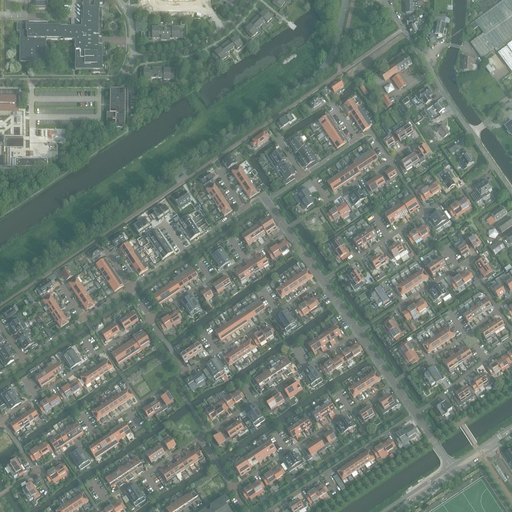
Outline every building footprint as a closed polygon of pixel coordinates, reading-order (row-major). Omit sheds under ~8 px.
[(99,37),(102,37),(102,8),(100,8),(100,5),(103,5),(102,0),(82,0),(83,6),(81,6),(81,28),(70,28),(70,26),(47,26),(47,23),(26,23),(26,24),(17,24),(17,32),(20,32),(20,62),(29,62),(29,65),(39,65),(39,68),(48,68),(49,54),(46,54),(46,39),(63,39),(63,41),(75,41),(75,71),(92,71),(92,74),(105,74),(105,66),(102,66),(102,57),(106,57),(106,45),(99,45),(99,37)] [(34,0),(34,9),(47,9),(47,0),(34,0)] [(282,0),(273,0),(272,2),(273,3),(272,3),(280,8),(281,8),(285,2),(282,0)] [(511,0),(504,0),(475,22),(484,34),(471,43),(481,58),(489,52),(494,49),(497,52),(511,40),(511,39),(511,38),(511,0)] [(258,17),(257,17),(254,20),(261,26),(263,24),(263,23),(265,21),(267,24),(272,19),(272,18),(272,17),(266,11),(265,12),(265,11),(258,17)] [(415,16),(412,16),(405,18),(408,26),(415,24),(414,24),(417,23),(415,16)] [(445,24),(445,23),(446,19),(434,16),(433,22),(437,23),(435,34),(443,36),(445,24)] [(257,28),(258,29),(261,26),(254,20),(251,23),(252,24),(245,30),(246,30),(245,31),(252,38),(252,37),(253,37),(258,33),(255,30),(257,28)] [(412,37),(418,32),(415,25),(408,27),(412,37)] [(161,39),(161,40),(165,40),(165,30),(159,30),(159,29),(152,29),(149,29),(149,38),(152,38),(152,39),(159,39),(161,39)] [(172,29),(172,30),(165,30),(165,40),(170,40),(170,39),(172,39),(179,39),(182,39),(182,29),(179,29),(172,29)] [(229,42),(228,41),(224,45),(229,52),(233,49),(235,47),(237,50),(243,46),(242,45),(243,44),(238,37),(237,38),(236,37),(229,42)] [(511,43),(498,53),(511,72),(511,43)] [(227,53),(229,52),(224,45),(221,47),(222,48),(215,53),(215,54),(212,56),(217,63),(221,61),(221,62),(227,57),(225,54),(227,53)] [(385,82),(404,68),(405,70),(408,68),(407,66),(411,63),(406,56),(380,74),(385,82)] [(472,72),(472,64),(474,65),(475,60),(464,59),(464,71),(472,72)] [(151,80),(151,79),(157,79),(157,71),(152,71),(152,70),(151,70),(144,70),(144,71),(140,71),(140,80),(144,80),(143,80),(151,80)] [(162,70),(162,71),(157,71),(157,79),(163,79),(163,80),(170,81),(170,80),(174,80),(174,71),(170,71),(170,70),(163,70),(162,70)] [(406,86),(399,76),(392,80),(399,90),(406,86)] [(334,93),(343,87),(339,81),(330,87),(334,93)] [(390,84),(384,88),(387,94),(394,90),(390,84)] [(368,94),(363,86),(360,88),(365,96),(368,94)] [(431,97),(429,95),(431,94),(427,88),(423,91),(422,91),(418,93),(419,94),(415,97),(417,100),(415,101),(418,105),(420,104),(420,105),(423,103),(425,105),(431,101),(429,98),(431,97)] [(107,122),(107,126),(110,126),(110,127),(110,129),(115,129),(121,129),(125,129),(125,127),(125,90),(123,90),(122,90),(121,90),(111,90),(110,90),(110,100),(110,106),(110,111),(107,111),(107,116),(107,122)] [(0,111),(19,112),(19,106),(16,106),(16,96),(0,95),(0,111)] [(321,103),(319,100),(322,99),(320,96),(318,98),(317,98),(309,103),(311,105),(310,106),(312,109),(313,109),(321,103)] [(387,108),(401,99),(399,96),(396,99),(395,97),(393,98),(389,100),(386,96),(382,99),(387,108)] [(346,111),(355,105),(352,100),(342,107),(346,111)] [(433,117),(429,111),(433,108),(435,111),(436,110),(439,113),(445,109),(440,103),(435,107),(433,104),(424,110),(430,118),(433,117)] [(351,115),(360,109),(360,108),(358,109),(355,105),(346,111),(349,116),(351,115)] [(354,119),(363,113),(360,109),(351,115),(354,119)] [(357,124),(366,118),(363,113),(354,119),(357,124)] [(289,125),(294,122),(290,115),(277,124),(280,129),(289,124),(289,125)] [(322,127),(331,121),(328,116),(319,122),(322,127)] [(360,128),(369,122),(366,118),(357,124),(360,128)] [(325,132),(334,125),(331,121),(322,127),(325,132)] [(407,124),(400,129),(407,138),(413,134),(412,131),(414,129),(408,121),(406,122),(407,124)] [(363,133),(372,126),(369,122),(360,128),(363,133)] [(328,136),(337,130),(334,125),(325,132),(328,136)] [(450,134),(444,125),(441,127),(440,125),(434,129),(437,133),(439,132),(444,139),(448,136),(449,136),(449,135),(450,134)] [(393,131),(391,133),(393,137),(395,135),(400,142),(407,138),(400,129),(394,133),(393,131)] [(331,141),(340,134),(337,130),(328,136),(331,141)] [(257,148),(269,140),(267,138),(268,137),(266,135),(265,135),(264,133),(253,142),(254,144),(252,145),(254,147),(256,146),(257,148)] [(388,135),(382,140),(388,149),(395,145),(391,139),(393,137),(391,133),(388,135)] [(302,143),(304,142),(299,134),(290,140),(292,143),(290,144),(291,146),(290,147),(292,150),(302,143)] [(334,145),(343,139),(340,134),(331,141),(334,145)] [(0,137),(0,148),(0,149),(0,152),(0,157),(0,156),(0,167),(8,167),(8,162),(8,148),(24,148),(24,137),(0,137)] [(337,150),(346,143),(343,139),(334,145),(337,150)] [(300,155),(309,149),(307,146),(305,147),(302,143),(292,150),(294,153),(295,152),(296,154),(298,152),(300,155)] [(458,149),(456,147),(454,144),(448,149),(451,154),(458,149)] [(430,154),(425,146),(418,150),(423,157),(420,159),(423,163),(425,161),(423,158),(430,154)] [(312,157),(314,156),(309,149),(300,155),(301,157),(299,159),(300,160),(300,161),(302,164),(312,157)] [(271,163),(283,156),(281,153),(280,153),(279,151),(277,153),(275,150),(266,156),(271,163)] [(377,160),(371,151),(366,154),(373,163),(377,160)] [(473,163),(470,158),(471,158),(470,156),(469,157),(466,153),(459,158),(461,160),(458,162),(464,170),(467,168),(466,167),(473,163)] [(373,163),(366,154),(362,157),(368,166),(373,163)] [(418,161),(414,154),(407,159),(412,167),(419,162),(420,164),(423,163),(420,159),(418,161)] [(230,156),(222,162),(228,170),(236,164),(235,164),(237,163),(233,156),(231,157),(230,156)] [(285,165),(283,162),(286,161),(284,159),(285,159),(283,156),(271,163),(276,171),(285,165)] [(309,169),(318,163),(316,160),(314,162),(312,157),(302,164),(304,167),(305,168),(308,167),(309,169)] [(368,166),(362,157),(357,160),(364,169),(368,166)] [(412,167),(407,159),(401,163),(405,169),(402,171),(405,175),(407,173),(406,171),(412,167)] [(364,169),(357,160),(353,163),(360,174),(361,174),(359,172),(364,169)] [(360,174),(353,163),(354,165),(350,168),(356,177),(360,174)] [(281,178),(293,170),(291,167),(290,167),(289,166),(287,167),(285,165),(276,171),(281,178)] [(230,180),(243,172),(240,167),(231,172),(234,176),(232,178),(231,177),(229,179),(230,180)] [(356,177),(350,168),(345,171),(351,180),(356,177)] [(397,177),(391,169),(385,174),(389,180),(386,182),(389,185),(391,184),(390,182),(397,177)] [(295,179),(293,177),(295,175),(294,173),(295,173),(293,170),(281,178),(283,177),(286,181),(284,182),(286,185),(295,179)] [(455,185),(450,178),(453,176),(449,170),(446,172),(447,174),(441,179),(448,189),(450,188),(451,189),(453,187),(453,186),(455,185)] [(351,180),(345,171),(341,174),(347,183),(351,180)] [(237,182),(246,176),(243,172),(230,180),(231,181),(233,180),(235,178),(237,182)] [(213,180),(209,173),(206,175),(205,175),(203,177),(199,179),(204,186),(213,180)] [(347,183),(341,174),(336,177),(342,186),(347,183)] [(236,189),(249,181),(246,176),(237,182),(240,185),(238,187),(237,186),(235,188),(236,189)] [(384,183),(379,176),(373,181),(378,189),(384,184),(386,187),(389,185),(386,182),(384,183)] [(342,186),(336,177),(332,180),(338,189),(342,186)] [(338,189),(332,180),(327,183),(333,192),(338,189)] [(243,191),(252,185),(249,181),(236,189),(237,190),(239,189),(241,187),(243,191)] [(378,189),(373,181),(366,185),(370,191),(368,193),(370,197),(373,195),(372,193),(378,189)] [(439,192),(436,187),(438,185),(436,182),(427,188),(433,196),(439,192)] [(489,194),(488,192),(492,190),(487,182),(483,185),(483,184),(479,187),(476,190),(477,192),(471,196),(476,203),(483,199),(481,197),(485,194),(486,197),(489,194)] [(209,195),(217,189),(214,185),(206,190),(209,195)] [(242,198),(255,190),(252,185),(243,191),(246,194),(244,196),(243,195),(241,197),(242,198)] [(298,196),(295,198),(299,205),(300,204),(311,197),(306,190),(302,193),(301,190),(299,188),(295,190),(299,195),(298,196)] [(433,196),(427,188),(425,190),(423,188),(419,191),(421,193),(418,194),(420,198),(423,196),(426,201),(433,196)] [(212,199),(220,194),(217,189),(209,195),(212,199)] [(250,200),(258,194),(255,190),(242,198),(243,199),(245,198),(247,196),(250,200)] [(185,191),(178,196),(178,195),(173,198),(174,199),(174,200),(179,207),(190,199),(185,191)] [(367,198),(363,192),(360,193),(358,191),(356,192),(356,191),(353,193),(353,194),(359,203),(367,198)] [(359,203),(353,194),(353,193),(350,195),(350,196),(349,197),(351,200),(348,201),(352,208),(359,203)] [(215,204),(223,198),(220,194),(212,199),(215,204)] [(311,197),(300,204),(305,210),(307,209),(308,208),(310,211),(313,209),(311,206),(315,203),(311,197)] [(418,207),(411,197),(407,200),(406,199),(401,202),(409,213),(410,215),(419,209),(418,207)] [(218,208),(226,203),(223,198),(215,204),(218,208)] [(468,202),(466,203),(463,199),(456,204),(463,214),(470,209),(468,206),(470,205),(468,202)] [(409,213),(401,202),(397,205),(404,216),(409,213)] [(221,213),(229,207),(226,203),(218,208),(221,213)] [(463,214),(456,204),(450,208),(453,212),(450,214),(452,217),(455,215),(455,216),(458,214),(459,216),(463,214)] [(347,207),(345,209),(342,205),(335,209),(342,219),(349,215),(347,212),(349,210),(347,207)] [(404,216),(397,205),(392,208),(400,219),(404,216)] [(165,206),(159,210),(165,218),(167,217),(171,214),(165,206)] [(224,218),(232,212),(229,207),(221,213),(224,218)] [(400,219),(392,208),(388,211),(395,222),(400,219)] [(496,222),(507,214),(502,208),(491,215),(492,216),(486,221),(490,226),(496,221),(496,222)] [(342,219),(335,209),(329,213),(332,217),(329,219),(331,222),(334,221),(341,217),(342,219)] [(153,214),(150,216),(154,221),(157,219),(159,222),(160,221),(165,218),(159,210),(153,214)] [(395,222),(388,211),(383,214),(390,225),(395,222)] [(450,222),(444,213),(441,214),(440,212),(438,213),(437,213),(434,215),(442,226),(450,222)] [(181,221),(178,223),(178,224),(179,226),(181,228),(193,220),(194,219),(191,214),(181,221)] [(442,226),(434,215),(431,217),(432,217),(430,218),(432,221),(429,222),(435,231),(442,226)] [(144,217),(138,221),(145,232),(149,229),(151,228),(151,227),(149,224),(151,223),(148,217),(145,219),(144,217)] [(502,233),(511,225),(511,221),(509,217),(497,226),(502,233)] [(276,228),(269,218),(264,221),(264,220),(259,223),(264,231),(266,234),(276,228)] [(193,220),(181,228),(182,230),(184,232),(196,224),(193,220)] [(138,221),(132,225),(139,236),(143,233),(145,232),(138,221)] [(264,231),(259,223),(255,226),(262,237),(266,234),(264,231)] [(196,224),(184,232),(184,233),(185,235),(187,237),(199,229),(199,228),(196,224)] [(262,237),(255,226),(250,229),(257,240),(262,237)] [(427,234),(430,232),(427,229),(425,230),(422,226),(415,231),(422,241),(429,236),(427,234)] [(199,229),(187,237),(188,239),(190,242),(204,232),(200,227),(200,228),(199,228),(199,229)] [(257,240),(250,229),(246,232),(253,243),(257,240)] [(377,237),(371,229),(366,232),(373,242),(375,241),(374,239),(377,237)] [(498,235),(495,229),(488,231),(488,238),(495,240),(498,235)] [(157,231),(145,239),(149,244),(151,243),(150,242),(160,236),(159,234),(157,231)] [(415,231),(407,237),(411,244),(414,242),(414,243),(415,243),(416,245),(422,241),(415,231)] [(253,243),(246,232),(241,235),(244,240),(242,241),(244,243),(245,242),(248,246),(253,243)] [(373,242),(366,232),(362,235),(367,244),(370,242),(371,243),(373,242)] [(125,241),(121,235),(117,237),(117,236),(114,238),(115,239),(112,241),(116,247),(125,241)] [(367,244),(362,235),(357,238),(364,248),(366,247),(365,245),(367,244)] [(160,236),(150,242),(151,243),(154,247),(163,240),(162,238),(160,236)] [(364,248),(357,238),(356,237),(350,241),(353,246),(355,245),(358,250),(361,248),(362,249),(364,248)] [(481,245),(475,237),(469,241),(467,239),(465,241),(467,245),(470,243),(474,249),(481,245)] [(163,240),(154,247),(156,251),(157,251),(166,245),(166,244),(165,243),(163,240)] [(334,254),(344,247),(340,240),(336,243),(334,241),(331,243),(332,245),(332,246),(333,248),(332,250),(334,254)] [(469,253),(465,246),(467,245),(465,241),(462,243),(456,248),(462,257),(469,253)] [(495,255),(504,248),(500,241),(490,248),(495,255)] [(288,245),(286,246),(283,242),(277,246),(282,254),(288,250),(290,248),(288,245)] [(122,254),(131,248),(128,243),(119,250),(122,254)] [(406,251),(402,245),(400,246),(398,243),(396,245),(396,244),(393,246),(399,256),(406,251)] [(156,251),(154,253),(158,257),(159,257),(159,256),(170,249),(169,249),(168,247),(166,245),(157,251),(156,251)] [(282,254),(277,246),(270,251),(273,255),(270,257),(272,260),(275,258),(276,261),(283,256),(282,255),(282,254)] [(399,256),(393,246),(390,248),(390,249),(388,250),(390,253),(388,254),(392,261),(399,256)] [(230,262),(220,247),(215,251),(225,266),(230,262)] [(344,256),(348,253),(344,247),(334,254),(338,260),(341,258),(343,261),(346,259),(344,256)] [(102,258),(100,255),(102,254),(98,248),(88,254),(89,255),(88,256),(90,260),(92,260),(94,263),(102,258)] [(127,258),(134,252),(131,248),(122,254),(125,259),(127,258)] [(170,249),(159,256),(159,257),(162,261),(173,253),(171,251),(170,249)] [(130,262),(139,256),(136,251),(134,252),(127,258),(130,262)] [(225,266),(215,251),(210,254),(220,269),(225,266)] [(264,258),(263,256),(260,258),(258,254),(256,256),(257,258),(264,268),(268,265),(266,261),(264,258)] [(388,262),(384,256),(381,257),(379,255),(378,256),(377,255),(374,257),(381,267),(388,262)] [(133,267),(142,260),(139,256),(130,262),(133,267)] [(264,268),(257,258),(256,256),(254,257),(256,261),(254,262),(259,271),(264,268)] [(487,266),(483,260),(485,259),(483,256),(480,258),(481,261),(475,265),(480,272),(489,265),(487,266)] [(381,267),(374,257),(371,259),(371,260),(370,261),(372,264),(369,265),(373,272),(381,267)] [(446,266),(440,258),(435,261),(442,271),(444,270),(443,268),(446,266)] [(100,270),(109,264),(105,259),(96,265),(100,270)] [(136,271),(145,265),(142,260),(133,267),(136,271)] [(259,271),(254,262),(251,264),(249,260),(247,262),(248,264),(255,274),(259,271)] [(442,271),(435,261),(431,264),(437,273),(439,271),(440,272),(442,271)] [(255,274),(248,264),(247,262),(245,263),(247,267),(245,268),(250,277),(255,274)] [(103,275),(112,268),(109,264),(100,270),(103,275)] [(437,273),(431,264),(426,267),(433,277),(435,276),(434,274),(437,273)] [(139,276),(148,269),(145,265),(136,271),(139,276)] [(495,274),(494,271),(493,272),(489,265),(480,272),(484,278),(490,274),(492,276),(495,274)] [(250,277),(245,268),(242,270),(240,266),(238,268),(239,270),(246,280),(250,277)] [(106,280),(115,273),(112,268),(103,275),(106,280)] [(198,277),(191,268),(187,271),(193,280),(198,277)] [(246,280),(239,270),(238,268),(236,269),(238,273),(235,275),(241,283),(246,280)] [(73,277),(68,269),(61,273),(66,281),(73,277)] [(313,278),(307,270),(303,273),(311,286),(313,285),(311,283),(309,281),(313,278)] [(193,280),(187,271),(182,274),(188,283),(193,280)] [(353,271),(347,275),(352,282),(354,281),(362,276),(360,273),(359,273),(358,271),(355,273),(353,271)] [(428,279),(423,271),(418,274),(424,282),(428,279)] [(471,275),(468,276),(466,272),(459,277),(464,285),(471,280),(470,280),(473,278),(471,275)] [(109,284),(118,278),(115,273),(106,280),(108,282),(107,283),(107,284),(108,283),(109,284)] [(311,286),(303,273),(298,276),(304,284),(307,282),(309,284),(308,284),(310,287),(311,286)] [(188,283),(182,274),(178,277),(184,286),(188,283)] [(424,282),(418,274),(414,277),(419,285),(424,282)] [(304,284),(298,276),(294,279),(302,292),(304,291),(302,289),(300,287),(304,284)] [(352,282),(349,284),(354,291),(357,290),(363,285),(361,283),(364,281),(363,279),(364,279),(362,276),(354,281),(352,282)] [(184,286),(178,277),(173,280),(181,291),(180,289),(184,286)] [(230,284),(230,283),(226,277),(219,282),(224,290),(231,286),(232,288),(235,286),(232,282),(230,284)] [(419,285),(414,277),(409,280),(415,288),(419,285)] [(464,285),(459,277),(453,281),(455,285),(453,287),(455,290),(457,288),(458,289),(464,285)] [(511,279),(510,277),(504,281),(503,281),(501,282),(503,286),(506,284),(510,291),(511,290),(511,279)] [(112,289),(121,282),(118,278),(109,284),(112,289)] [(72,289),(80,284),(77,279),(69,284),(72,289)] [(302,292),(294,279),(289,282),(295,290),(298,288),(300,290),(299,290),(301,292),(302,292)] [(181,291),(173,280),(175,282),(170,285),(176,294),(181,291)] [(415,288),(409,280),(405,283),(410,291),(415,288)] [(53,288),(49,281),(46,283),(45,282),(41,285),(42,286),(39,288),(43,295),(46,293),(47,293),(51,291),(50,290),(53,288)] [(114,293),(124,286),(121,282),(112,289),(114,293)] [(224,290),(219,282),(213,286),(217,292),(214,294),(217,298),(219,296),(218,294),(224,290)] [(295,290),(289,282),(285,285),(293,298),(295,297),(293,295),(291,293),(295,290)] [(505,294),(501,288),(503,286),(501,282),(498,284),(499,286),(493,290),(498,298),(505,294)] [(410,291),(405,283),(400,286),(406,294),(410,291)] [(75,294),(83,288),(80,284),(72,289),(75,294)] [(176,294),(170,285),(166,288),(172,297),(176,294)] [(293,298),(285,285),(280,288),(286,296),(289,294),(291,296),(290,296),(292,298),(293,298)] [(449,295),(443,286),(441,288),(439,285),(438,287),(437,286),(434,288),(441,298),(442,300),(449,295)] [(385,294),(384,293),(385,292),(381,286),(374,290),(375,292),(374,292),(375,294),(371,296),(375,302),(385,294)] [(406,294),(400,286),(395,289),(401,297),(406,294)] [(78,298),(86,293),(83,288),(75,294),(78,298)] [(172,297),(166,288),(161,291),(167,300),(172,297)] [(286,296),(280,288),(276,291),(281,299),(286,296)] [(441,298),(434,288),(431,290),(432,291),(430,292),(432,295),(429,296),(433,303),(441,298)] [(212,296),(208,289),(201,294),(206,302),(213,298),(214,299),(217,298),(214,294),(212,296)] [(167,300),(161,291),(157,294),(163,303),(167,300)] [(81,303),(89,297),(86,293),(78,298),(81,303)] [(163,303),(157,294),(152,297),(158,306),(163,303)] [(391,302),(387,296),(385,294),(375,302),(378,307),(382,304),(383,306),(384,305),(385,306),(391,302)] [(46,306),(54,301),(55,302),(57,300),(57,301),(59,299),(57,297),(55,298),(53,300),(51,296),(42,302),(46,306)] [(188,298),(186,299),(189,303),(196,314),(201,311),(194,300),(191,296),(188,298)] [(84,307),(92,302),(89,297),(81,303),(84,307)] [(491,308),(488,304),(491,303),(487,297),(480,302),(486,311),(491,308)] [(184,300),(181,302),(184,307),(191,317),(196,314),(189,303),(186,299),(184,300)] [(316,307),(319,305),(317,302),(314,304),(312,299),(305,304),(310,312),(311,314),(318,309),(316,307)] [(265,310),(259,300),(254,303),(260,313),(265,310)] [(57,305),(55,302),(54,301),(46,306),(49,311),(57,305)] [(425,304),(423,305),(420,301),(414,306),(419,314),(426,309),(425,309),(428,307),(425,304)] [(87,312),(95,306),(92,302),(84,307),(87,312)] [(486,311),(480,302),(481,303),(477,306),(482,314),(486,311)] [(260,313),(254,303),(250,306),(256,316),(260,313)] [(305,304),(298,308),(296,310),(301,317),(303,315),(304,316),(310,312),(305,304)] [(52,315),(60,310),(61,311),(63,309),(63,310),(65,308),(63,306),(61,307),(59,309),(57,305),(49,311),(52,315)] [(256,316),(250,306),(245,309),(251,319),(256,316)] [(419,314),(414,306),(407,310),(410,314),(407,316),(409,319),(412,317),(412,318),(419,314)] [(482,314),(477,306),(472,309),(477,317),(482,314)] [(16,313),(12,307),(8,309),(5,310),(6,311),(3,313),(7,319),(9,318),(11,320),(17,316),(15,314),(16,313)] [(251,319),(245,309),(241,312),(248,324),(249,324),(247,322),(251,319)] [(477,317),(472,309),(468,312),(467,311),(473,320),(477,317)] [(55,320),(63,314),(61,311),(60,310),(52,315),(55,320)] [(138,322),(134,315),(136,314),(134,310),(131,312),(133,314),(126,318),(132,326),(138,322)] [(296,326),(289,316),(286,311),(281,315),(291,330),(296,326)] [(473,320),(467,311),(462,314),(468,323),(473,320)] [(248,324),(241,312),(241,313),(242,315),(238,318),(244,327),(248,324)] [(174,313),(168,317),(173,325),(174,327),(181,323),(179,320),(182,318),(180,315),(177,317),(174,313)] [(57,324),(66,319),(66,320),(69,318),(69,319),(71,317),(69,315),(67,316),(65,318),(63,314),(55,320),(57,324)] [(291,330),(281,315),(277,318),(281,325),(279,326),(282,331),(284,330),(287,333),(291,330)] [(12,331),(23,324),(19,316),(9,322),(11,325),(9,326),(10,328),(12,331)] [(132,326),(126,318),(125,316),(119,321),(118,320),(115,321),(118,325),(120,323),(125,330),(132,326)] [(168,317),(161,322),(164,326),(161,327),(164,331),(166,329),(167,330),(173,325),(168,317)] [(244,327),(238,318),(233,320),(239,330),(244,327)] [(69,323),(66,320),(66,319),(57,324),(61,329),(69,323)] [(504,327),(499,319),(494,323),(499,330),(504,327)] [(239,330),(233,320),(229,323),(235,333),(239,330)] [(120,333),(115,327),(118,325),(115,321),(113,323),(114,325),(108,329),(107,328),(113,337),(120,333)] [(388,334),(398,327),(393,321),(389,324),(387,321),(384,323),(386,326),(385,326),(387,329),(385,330),(388,334)] [(235,333),(229,323),(224,326),(230,336),(235,333)] [(499,330),(494,323),(489,326),(495,333),(499,330)] [(28,331),(23,324),(12,331),(14,334),(15,336),(17,334),(19,337),(28,331)] [(230,336),(224,326),(220,329),(226,339),(230,336)] [(270,326),(261,332),(266,340),(269,339),(270,341),(274,338),(273,336),(272,335),(275,334),(270,326)] [(495,333),(489,326),(485,329),(491,338),(490,336),(495,333)] [(342,338),(335,327),(330,330),(336,338),(338,337),(340,339),(342,338)] [(398,337),(402,334),(398,327),(388,334),(392,340),(395,339),(396,341),(399,339),(398,337)] [(113,337),(107,328),(100,332),(97,333),(100,337),(102,335),(107,342),(113,337)] [(455,336),(450,328),(445,331),(450,340),(455,336)] [(226,339),(220,329),(215,333),(221,342),(226,339)] [(336,338),(330,330),(329,329),(325,332),(326,333),(334,345),(336,344),(334,340),(336,338)] [(491,338),(485,329),(480,332),(487,341),(491,338)] [(31,339),(28,335),(30,334),(28,331),(19,337),(21,339),(19,341),(20,342),(19,343),(21,346),(31,339)] [(450,340),(445,331),(440,334),(446,343),(450,340)] [(261,332),(254,337),(257,341),(255,343),(257,346),(259,344),(260,345),(266,340),(261,332)] [(334,345),(326,333),(321,336),(327,345),(329,343),(332,347),(334,345)] [(150,343),(143,334),(134,340),(136,343),(141,350),(146,347),(146,346),(150,343)] [(446,343),(440,334),(436,337),(441,346),(446,343)] [(327,345),(321,336),(317,339),(325,351),(327,350),(324,346),(327,345)] [(441,346),(436,337),(431,340),(437,349),(441,346)] [(29,351),(38,345),(36,342),(34,344),(31,339),(21,346),(23,349),(24,348),(25,350),(27,349),(29,351)] [(256,349),(251,341),(247,343),(245,341),(246,341),(244,339),(243,340),(251,352),(256,349)] [(325,351),(317,339),(312,342),(318,350),(320,349),(323,353),(325,351)] [(141,350),(136,343),(134,340),(130,343),(137,353),(141,350)] [(251,352),(243,340),(242,341),(243,343),(244,342),(245,345),(241,347),(247,355),(251,352)] [(437,349),(431,340),(427,343),(432,352),(437,349)] [(318,350),(312,342),(311,341),(305,345),(308,350),(310,349),(315,356),(317,354),(315,352),(318,350)] [(203,351),(201,347),(203,346),(200,342),(193,346),(201,359),(203,358),(201,355),(201,356),(199,354),(203,351)] [(137,353),(130,343),(125,346),(133,356),(137,353)] [(432,352),(427,343),(422,346),(428,355),(432,352)] [(403,357),(413,351),(409,344),(405,347),(403,345),(400,347),(402,349),(401,350),(403,352),(401,354),(403,357)] [(247,355),(241,347),(238,349),(236,347),(237,347),(236,345),(234,346),(242,358),(247,355)] [(360,348),(358,349),(355,345),(348,350),(354,358),(360,353),(362,351),(360,348)] [(133,356),(125,346),(121,349),(128,359),(133,356)] [(201,359),(193,346),(189,349),(194,357),(197,355),(199,357),(198,357),(200,359),(201,359)] [(242,358),(234,346),(233,347),(234,349),(235,348),(236,351),(232,353),(238,361),(242,358)] [(472,356),(466,348),(464,350),(461,346),(459,348),(461,350),(467,360),(472,356)] [(0,359),(12,352),(10,349),(9,349),(8,348),(6,349),(4,347),(0,349),(0,359)] [(78,359),(71,348),(66,351),(76,366),(81,363),(78,359)] [(467,360),(461,350),(459,348),(457,349),(460,353),(457,354),(463,363),(467,360)] [(128,359),(121,349),(116,352),(123,362),(128,359)] [(194,357),(189,349),(184,352),(192,364),(194,364),(192,361),(192,362),(190,360),(194,357)] [(354,358),(348,350),(342,354),(345,358),(342,360),(344,363),(347,361),(347,362),(354,358)] [(76,366),(66,351),(61,355),(71,370),(76,366)] [(238,361),(232,353),(229,355),(227,353),(228,353),(227,351),(225,352),(233,364),(238,361)] [(413,360),(418,357),(413,351),(403,357),(408,364),(410,362),(412,365),(415,363),(413,360)] [(14,361),(12,359),(14,357),(13,355),(14,355),(12,352),(0,359),(5,367),(14,361)] [(123,362),(116,352),(112,355),(119,366),(123,362)] [(192,364),(184,352),(179,355),(185,363),(188,361),(190,363),(191,365),(192,364)] [(233,364),(225,352),(224,353),(225,355),(226,354),(227,357),(223,359),(229,367),(233,364)] [(463,363),(457,354),(455,356),(452,352),(450,353),(452,356),(458,366),(463,363)] [(458,366),(452,356),(450,353),(448,355),(451,359),(448,360),(454,369),(458,366)] [(342,365),(344,363),(342,360),(340,361),(337,357),(330,362),(336,370),(342,365)] [(113,369),(108,360),(104,363),(103,361),(103,360),(102,358),(100,359),(103,363),(109,372),(113,369)] [(292,368),(286,359),(285,358),(280,361),(281,363),(289,375),(292,373),(289,369),(292,368)] [(507,365),(509,363),(507,360),(505,362),(502,358),(495,362),(501,370),(508,366),(507,365)] [(109,372),(103,363),(100,359),(99,360),(100,362),(101,362),(102,364),(99,366),(104,375),(109,372)] [(225,374),(218,364),(216,359),(211,363),(221,378),(225,374)] [(454,369),(448,360),(446,362),(444,359),(442,361),(450,374),(455,371),(454,369)] [(63,371),(56,360),(51,364),(59,374),(63,371)] [(336,370),(330,362),(324,366),(327,370),(324,372),(326,375),(329,373),(329,374),(336,370)] [(501,370),(495,362),(489,366),(492,371),(489,372),(491,375),(494,374),(501,370)] [(221,378),(211,363),(206,366),(216,381),(221,378)] [(289,375),(281,363),(277,365),(283,374),(285,372),(287,376),(289,375)] [(59,374),(51,364),(47,366),(56,379),(54,377),(59,374)] [(104,375),(99,366),(95,369),(94,367),(94,366),(93,364),(91,365),(94,369),(99,378),(104,375)] [(99,378),(94,369),(91,365),(90,366),(91,368),(92,368),(93,370),(90,372),(95,381),(99,378)] [(283,374),(277,365),(273,368),(281,380),(283,379),(280,375),(283,374)] [(56,379),(47,366),(47,367),(48,369),(44,372),(51,382),(56,379)] [(323,382),(315,371),(313,367),(308,370),(318,385),(323,382)] [(428,381),(440,373),(436,367),(433,369),(433,368),(427,372),(428,373),(424,376),(428,381)] [(281,380),(273,368),(268,371),(274,380),(276,378),(279,382),(281,380)] [(95,381),(90,372),(86,375),(85,373),(85,372),(84,370),(82,371),(85,375),(91,384),(95,381)] [(318,385),(308,370),(303,373),(313,388),(318,385)] [(91,384),(85,375),(82,371),(81,372),(82,374),(83,374),(84,376),(80,379),(86,387),(91,384)] [(274,380),(268,371),(264,374),(272,386),(274,385),(271,381),(274,380)] [(51,382),(44,372),(39,375),(47,385),(51,382)] [(381,381),(375,372),(370,375),(379,388),(380,387),(379,385),(378,385),(377,383),(381,381)] [(203,381),(205,379),(203,376),(201,377),(198,373),(191,378),(198,388),(202,385),(201,383),(203,381)] [(441,381),(444,379),(440,373),(428,381),(431,386),(435,384),(436,385),(441,382),(441,381)] [(272,386),(264,374),(259,377),(265,386),(267,384),(270,388),(272,386)] [(47,385),(39,375),(35,378),(42,388),(47,385)] [(379,388),(370,375),(366,378),(371,387),(375,384),(376,387),(377,389),(379,388)] [(492,384),(486,375),(483,377),(482,375),(480,376),(480,375),(477,377),(485,389),(492,384)] [(265,386),(259,377),(258,376),(252,380),(255,386),(257,384),(261,391),(264,390),(262,387),(265,386)] [(485,389),(477,377),(474,379),(474,380),(472,381),(474,384),(472,386),(476,392),(483,387),(484,389),(485,389)] [(198,388),(191,378),(185,382),(188,386),(185,388),(187,391),(190,389),(190,390),(193,388),(194,390),(198,388)] [(371,387),(366,378),(361,381),(370,394),(371,393),(370,391),(369,391),(368,389),(371,387)] [(370,394),(361,381),(357,384),(362,393),(366,390),(367,393),(368,395),(370,394)] [(80,384),(77,386),(75,382),(68,386),(73,394),(80,390),(80,389),(82,387),(80,384)] [(301,389),(297,383),(290,387),(296,395),(302,391),(303,393),(306,391),(304,387),(301,389)] [(362,393),(357,384),(352,387),(361,400),(362,399),(361,397),(360,397),(359,395),(362,393)] [(73,394),(68,386),(62,390),(64,394),(62,396),(64,399),(66,398),(67,398),(73,394)] [(296,395),(290,387),(284,391),(288,398),(286,399),(288,403),(291,401),(289,399),(296,395)] [(361,400),(352,387),(348,390),(353,399),(357,396),(358,398),(358,399),(359,401),(361,400)] [(474,397),(468,388),(466,390),(464,387),(463,389),(462,388),(459,390),(467,402),(474,397)] [(21,404),(11,389),(6,392),(16,407),(21,404)] [(133,397),(128,389),(123,392),(129,400),(128,401),(129,403),(129,404),(130,406),(133,404),(132,402),(131,402),(130,400),(133,397)] [(242,400),(239,395),(241,393),(239,390),(230,396),(235,404),(242,400)] [(467,402),(459,390),(456,392),(457,393),(455,394),(456,396),(454,398),(460,407),(467,402)] [(16,407),(6,392),(1,395),(8,406),(11,410),(16,407)] [(129,400),(123,392),(119,395),(124,403),(128,401),(129,400)] [(173,402),(168,394),(161,399),(165,405),(163,407),(165,410),(168,408),(166,406),(173,402)] [(124,403),(119,395),(114,398),(120,407),(119,407),(120,409),(120,410),(121,412),(124,410),(123,408),(122,408),(121,406),(124,403)] [(283,401),(279,395),(272,399),(278,407),(284,403),(285,405),(288,403),(286,399),(283,401)] [(398,405),(392,396),(389,398),(388,395),(386,396),(383,398),(391,410),(398,405)] [(59,398),(56,400),(53,396),(47,400),(52,408),(59,404),(58,403),(61,401),(59,398)] [(235,404),(230,396),(221,402),(223,405),(226,404),(229,409),(235,404)] [(120,407),(114,398),(110,401),(115,410),(119,407),(120,407)] [(391,410),(383,398),(380,400),(378,402),(380,404),(377,406),(383,415),(391,410)] [(279,408),(278,407),(272,399),(266,403),(270,410),(267,411),(270,415),(273,413),(272,413),(279,408)] [(52,408),(47,400),(40,405),(43,409),(41,410),(43,414),(45,412),(46,413),(52,408)] [(115,410),(110,401),(105,404),(111,413),(110,413),(111,415),(111,416),(112,418),(115,416),(114,414),(113,414),(112,412),(115,410)] [(453,413),(445,401),(436,408),(444,419),(453,413)] [(162,412),(165,410),(163,407),(160,408),(156,402),(149,406),(155,414),(156,416),(162,411),(162,412)] [(224,412),(221,407),(223,405),(221,402),(212,408),(217,416),(224,412)] [(336,417),(333,412),(335,411),(338,409),(335,404),(332,406),(330,402),(325,405),(333,417),(334,419),(336,417)] [(111,413),(105,404),(101,407),(106,416),(110,413),(111,413)] [(333,417),(325,405),(320,408),(326,417),(328,415),(331,419),(333,417)] [(155,414),(149,406),(143,411),(147,417),(145,418),(147,422),(150,420),(148,418),(155,414)] [(265,421),(258,410),(255,406),(250,409),(260,424),(265,421)] [(106,416),(101,407),(96,410),(102,419),(101,419),(102,421),(102,422),(103,424),(106,422),(105,420),(104,420),(103,418),(106,416)] [(377,415),(373,409),(370,410),(368,407),(366,409),(366,408),(363,410),(369,420),(377,415)] [(217,416),(212,408),(203,414),(205,417),(208,416),(211,421),(217,416)] [(326,417),(320,408),(316,411),(324,423),(326,422),(324,418),(326,417)] [(260,424),(250,409),(245,412),(248,417),(255,427),(260,424)] [(38,418),(33,410),(29,413),(34,421),(38,418)] [(102,419),(96,410),(92,413),(97,422),(101,419),(102,419)] [(369,420),(363,410),(360,412),(360,413),(359,414),(360,417),(358,418),(362,425),(369,420)] [(29,424),(24,416),(25,415),(23,413),(24,413),(22,411),(20,413),(21,415),(22,414),(23,417),(20,419),(25,427),(26,429),(31,426),(29,424)] [(316,411),(311,415),(317,423),(319,421),(323,427),(325,425),(324,423),(316,411)] [(34,421),(29,413),(25,415),(24,416),(29,424),(34,421)] [(311,427),(308,422),(310,421),(306,416),(300,420),(301,421),(309,434),(311,432),(309,428),(311,427)] [(20,430),(15,422),(16,421),(14,419),(15,419),(13,417),(11,419),(12,421),(13,420),(14,423),(10,425),(15,433),(20,430)] [(348,431),(355,426),(351,419),(348,421),(347,418),(345,419),(344,419),(341,421),(348,431)] [(25,427),(20,419),(16,421),(15,422),(20,430),(25,427)] [(309,434),(301,421),(296,424),(302,433),(304,431),(307,435),(309,434)] [(348,431),(341,421),(338,423),(339,423),(337,425),(339,428),(336,429),(341,436),(348,431)] [(127,427),(124,422),(119,426),(126,436),(131,433),(129,431),(130,430),(128,426),(127,427)] [(242,429),(238,422),(232,427),(237,434),(243,430),(245,432),(247,431),(245,427),(242,429)] [(84,434),(76,423),(72,426),(79,437),(84,434)] [(302,433),(296,424),(292,427),(300,439),(302,438),(300,434),(302,433)] [(79,437),(72,426),(67,429),(74,440),(79,437)] [(126,436),(119,426),(114,429),(121,439),(126,436)] [(238,436),(237,434),(232,427),(225,431),(229,437),(227,439),(229,443),(232,441),(232,440),(238,436)] [(300,439),(292,427),(287,431),(293,439),(295,437),(298,441),(300,439)] [(415,429),(412,431),(409,427),(403,431),(410,441),(416,436),(414,434),(417,432),(415,429)] [(74,440),(67,429),(63,432),(70,443),(74,440)] [(121,439),(114,429),(110,432),(111,434),(117,442),(121,439)] [(410,441),(403,431),(396,435),(399,439),(397,441),(399,444),(401,443),(402,443),(404,441),(406,443),(410,441)] [(70,443),(63,432),(58,435),(65,446),(70,443)] [(336,440),(330,432),(324,436),(328,443),(326,444),(328,448),(330,446),(329,444),(336,440)] [(117,442),(111,434),(107,437),(114,447),(119,444),(117,442)] [(224,441),(220,434),(213,439),(219,447),(225,442),(227,444),(229,443),(227,439),(224,441)] [(65,446),(58,435),(54,438),(61,449),(65,446)] [(114,447),(107,437),(102,440),(109,450),(114,447)] [(176,447),(169,437),(163,442),(163,441),(160,443),(162,447),(165,445),(169,451),(176,447)] [(61,449),(54,438),(49,441),(56,452),(61,449)] [(109,450),(102,440),(98,443),(105,453),(109,450)] [(328,448),(326,444),(323,446),(319,440),(312,444),(319,453),(325,449),(325,450),(328,448)] [(276,451),(269,441),(264,444),(271,455),(276,451)] [(393,443),(390,445),(388,441),(381,445),(388,455),(387,453),(393,449),(393,448),(395,447),(393,443)] [(49,452),(46,447),(48,445),(46,442),(37,448),(42,456),(49,452)] [(105,453),(98,443),(93,446),(100,456),(105,453)] [(165,455),(160,448),(162,447),(160,443),(157,445),(159,447),(153,452),(158,459),(165,455)] [(271,455),(264,444),(260,447),(267,458),(271,455)] [(319,453),(312,444),(306,448),(310,454),(307,456),(310,460),(312,458),(311,456),(317,452),(318,453),(319,453)] [(388,455),(381,445),(375,450),(377,454),(375,455),(377,459),(380,457),(380,458),(383,456),(384,458),(388,455)] [(100,456),(93,446),(88,449),(96,460),(100,456)] [(203,458),(196,447),(194,449),(195,451),(193,453),(198,461),(199,463),(204,460),(203,458)] [(267,458),(260,447),(255,450),(262,461),(267,458)] [(42,456),(37,448),(28,454),(30,457),(33,456),(36,461),(42,456)] [(91,464),(83,454),(81,449),(76,453),(86,468),(91,464)] [(262,461),(255,450),(251,453),(258,464),(262,461)] [(198,461),(193,453),(191,454),(188,451),(186,452),(188,454),(194,464),(198,461)] [(374,460),(369,451),(364,454),(369,463),(374,460)] [(158,459),(153,452),(146,456),(145,454),(142,456),(145,459),(147,458),(152,464),(158,459)] [(194,464),(188,454),(186,452),(184,454),(186,457),(184,459),(190,467),(194,464)] [(86,468),(76,453),(71,456),(81,471),(86,468)] [(258,464),(251,453),(246,456),(253,467),(258,464)] [(297,468),(304,463),(298,454),(295,456),(294,453),(292,454),(289,456),(297,468)] [(369,463),(364,454),(359,457),(365,466),(369,463)] [(253,467),(246,456),(242,459),(247,467),(249,470),(253,467)] [(297,468),(289,456),(286,458),(284,460),(286,462),(283,464),(289,473),(297,468)] [(190,467),(184,459),(182,460),(179,457),(177,458),(179,460),(185,470),(190,467)] [(365,466),(359,457),(355,460),(360,469),(365,466)] [(21,466),(20,465),(21,464),(16,458),(10,462),(11,463),(10,464),(11,465),(7,468),(10,473),(21,466)] [(143,467),(137,458),(132,462),(140,474),(142,472),(140,469),(143,467)] [(185,470),(179,460),(177,458),(175,460),(177,463),(175,465),(181,473),(185,470)] [(249,470),(247,467),(242,459),(238,461),(239,462),(233,466),(240,476),(249,470)] [(360,469),(355,460),(350,463),(356,472),(360,469)] [(140,474),(132,462),(128,465),(134,473),(136,471),(138,475),(140,474)] [(134,473),(128,465),(127,463),(122,466),(123,468),(131,480),(133,478),(131,475),(134,473)] [(181,473),(175,465),(173,466),(170,463),(168,464),(170,466),(176,476),(181,473)] [(356,472),(350,463),(346,466),(351,475),(356,472)] [(176,476),(170,466),(168,464),(166,465),(168,469),(166,471),(172,479),(176,476)] [(24,473),(27,472),(22,465),(21,466),(10,473),(14,479),(18,476),(19,477),(24,474),(24,473)] [(65,473),(68,471),(66,468),(63,469),(60,465),(54,470),(60,479),(67,475),(65,473)] [(351,475),(346,466),(341,469),(347,478),(351,475)] [(131,480),(123,468),(119,471),(125,479),(127,477),(129,481),(131,480)] [(283,470),(280,472),(277,468),(271,472),(276,480),(283,476),(282,475),(285,474),(283,470)] [(347,478),(341,469),(337,472),(342,481),(347,478)] [(60,479),(54,470),(47,474),(50,478),(47,480),(49,483),(52,481),(52,482),(55,480),(56,482),(60,479)] [(172,479),(166,471),(164,472),(162,470),(160,472),(167,482),(168,484),(173,480),(172,479)] [(125,479),(119,471),(114,474),(122,486),(125,484),(122,481),(125,479)] [(122,486),(114,474),(113,472),(109,475),(116,485),(118,483),(120,487),(122,486)] [(276,480),(271,472),(264,477),(267,481),(264,483),(267,486),(269,484),(270,485),(276,480)] [(116,485),(109,475),(102,479),(106,485),(108,484),(112,490),(113,490),(115,489),(113,487),(116,485)] [(262,484),(259,486),(257,482),(250,486),(257,496),(263,492),(262,489),(264,487),(262,484)] [(37,490),(38,489),(34,483),(31,484),(26,488),(26,489),(23,491),(26,497),(37,490)] [(145,501),(138,490),(135,486),(130,489),(140,504),(145,501)] [(257,496),(250,486),(244,490),(246,495),(244,496),(246,499),(249,498),(252,497),(253,499),(257,496)] [(326,488),(323,490),(320,486),(314,490),(319,498),(326,494),(325,493),(328,491),(326,488)] [(140,504),(130,489),(125,492),(135,507),(140,504)] [(43,497),(39,491),(38,491),(37,490),(26,497),(30,502),(34,500),(34,501),(36,500),(37,502),(43,497)] [(319,498),(314,490),(307,494),(310,499),(307,500),(310,503),(312,502),(313,502),(319,498)] [(199,500),(194,492),(189,495),(197,507),(199,505),(197,502),(199,500)] [(88,502),(83,494),(78,497),(87,510),(88,509),(87,507),(86,507),(85,505),(88,502)] [(197,507),(189,495),(184,498),(190,506),(192,505),(195,508),(197,507)] [(87,510),(78,497),(74,500),(79,508),(83,506),(84,508),(85,510),(87,510)] [(190,506),(184,498),(180,501),(187,511),(188,511),(190,511),(188,508),(190,506)] [(229,511),(227,508),(225,506),(229,504),(229,503),(228,503),(225,499),(226,499),(210,509),(212,511),(210,511),(206,511),(205,511),(229,511)] [(79,508),(74,500),(69,503),(75,511),(76,511),(79,508)] [(299,511),(306,507),(302,501),(299,503),(297,500),(296,501),(295,501),(292,503),(298,511),(299,511)] [(187,511),(180,501),(175,504),(180,511),(181,511),(183,511),(184,511),(187,511)] [(123,505),(120,506),(117,502),(111,506),(114,511),(119,511),(123,510),(122,509),(125,508),(123,505)] [(75,511),(69,503),(65,506),(68,511),(73,511),(74,511),(73,511),(75,511)] [(298,511),(292,503),(289,505),(290,505),(288,506),(290,509),(287,510),(288,511),(298,511)]
